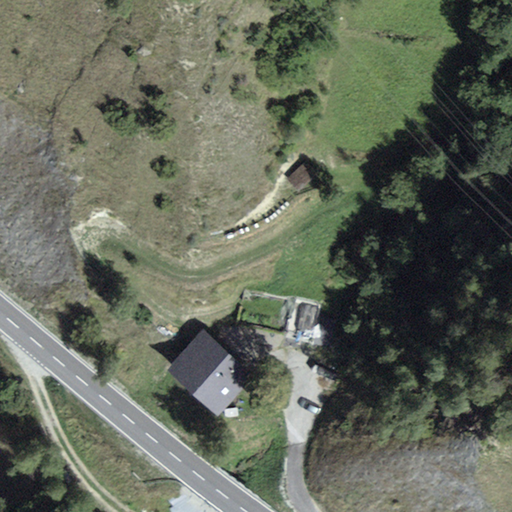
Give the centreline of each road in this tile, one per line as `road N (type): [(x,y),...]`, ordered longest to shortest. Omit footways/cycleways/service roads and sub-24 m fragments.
road 1 (secondary): [(0,311),(247,511)]
road 2 (track): [(34,340),(33,371),(65,446),(122,511)]
